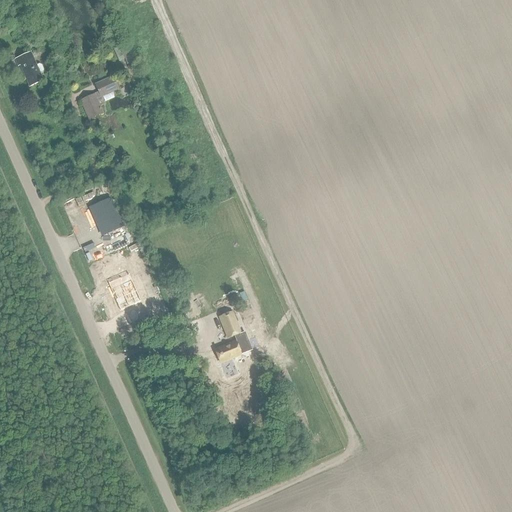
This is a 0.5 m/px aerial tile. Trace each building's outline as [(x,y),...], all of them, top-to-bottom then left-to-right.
[(19,25),(14,27),(18,36),(23,34),(19,25)] [(35,43),(47,38),(44,30),(32,35),(35,43)] [(126,43),(118,46),(126,64),(134,60),(126,43)] [(42,82),(39,76),(45,73),(42,67),(39,66),(35,68),(29,54),(15,61),(18,68),(20,67),(29,88),(42,82)] [(116,90),(110,77),(93,85),(96,93),(79,101),(88,120),(101,113),(97,103),(102,101),(101,97),(116,90)] [(97,203),(79,211),(91,239),(109,231),(97,203)] [(129,274),(107,284),(112,294),(114,293),(117,300),(115,301),(119,312),(141,302),(129,274)] [(232,312),(218,317),(227,339),(241,334),(232,312)] [(221,364),(240,356),(234,342),(215,350),(221,364)]
